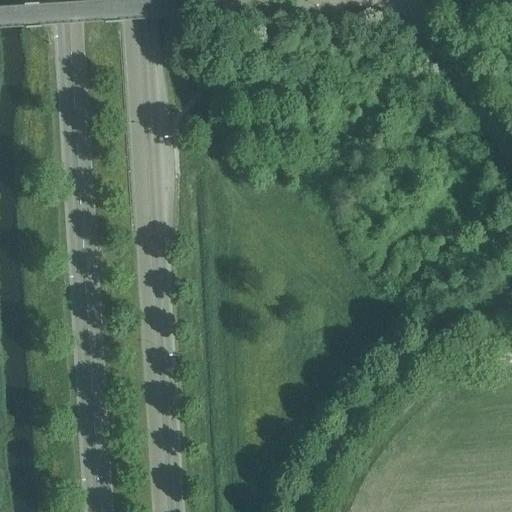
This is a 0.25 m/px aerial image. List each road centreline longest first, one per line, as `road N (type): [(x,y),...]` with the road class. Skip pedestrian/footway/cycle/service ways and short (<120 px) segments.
road 1 (secondary): [(168,511),(136,0)]
road 2 (secondary): [(65,0),(97,511)]
